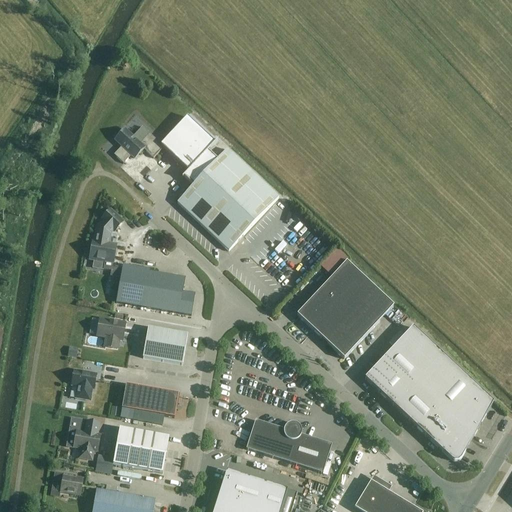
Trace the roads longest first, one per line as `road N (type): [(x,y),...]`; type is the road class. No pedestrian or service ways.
road 1 (unclassified): [(465,509),(241,300)]
road 2 (unclassified): [(241,300),(216,323),(184,511)]
road 3 (unclassified): [(241,300),(150,215)]
